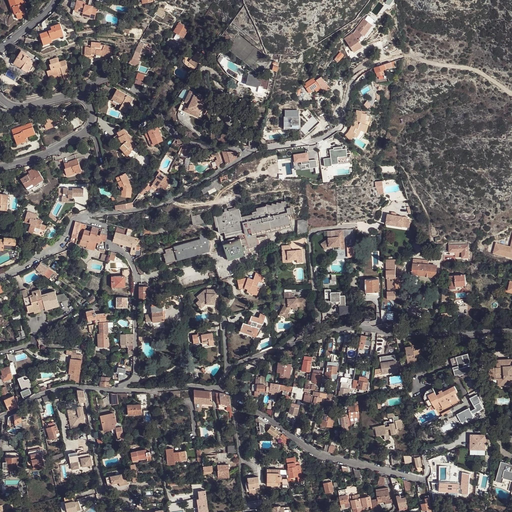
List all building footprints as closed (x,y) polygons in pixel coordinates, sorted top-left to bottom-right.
[(24,0),(8,0),(11,7),(12,7),(15,15),(16,14),(17,19),(23,17),(22,15),(25,14),(24,11),(22,4),(26,3),(24,0)] [(84,0),(82,0),(70,0),(69,5),(73,6),(72,12),(93,17),(96,8),(91,7),(92,5),(83,3),(84,0)] [(351,33),(343,39),(353,51),(362,45),(358,40),(359,39),(358,37),(359,36),(361,33),(362,34),(370,23),(362,18),(351,33)] [(174,32),(183,38),(189,28),(181,24),(179,23),(174,32)] [(60,24),(51,27),(52,30),(40,34),(43,45),(52,42),(52,41),(51,37),(63,33),(60,24)] [(169,43),(179,48),(184,40),(183,38),(174,32),(171,33),(167,41),(169,43)] [(51,37),(52,41),(58,39),(57,37),(64,35),(63,33),(51,37)] [(85,57),(102,58),(102,56),(109,59),(112,52),(115,53),(117,49),(104,44),(101,44),(101,42),(92,41),(91,46),(86,46),(85,57)] [(138,58),(140,54),(144,55),(145,51),(146,48),(147,48),(138,44),(134,54),(132,57),(131,57),(128,63),(133,65),(137,64),(139,59),(138,58)] [(21,51),(13,64),(18,67),(19,64),(23,66),(21,69),(26,72),(33,62),(30,61),(31,60),(31,59),(30,58),(29,57),(29,58),(25,55),(26,54),(21,51)] [(192,59),(199,64),(205,58),(203,56),(198,52),(192,59)] [(70,76),(65,60),(59,62),(57,57),(49,60),(50,64),(49,64),(51,69),(46,70),(49,78),(63,73),(65,81),(66,81),(65,77),(70,76)] [(189,62),(196,68),(199,64),(192,59),(189,62)] [(390,67),(388,63),(383,65),(382,65),(373,68),(375,73),(377,72),(382,70),(390,67)] [(51,85),(65,81),(63,73),(49,78),(51,85)] [(139,73),(136,78),(142,81),(144,76),(139,73)] [(252,90),(266,93),(269,78),(248,73),(245,86),(250,87),(252,90)] [(133,84),(139,87),(142,81),(136,78),(133,84)] [(306,88),(315,83),(313,80),(304,85),(306,88)] [(313,90),(318,87),(316,85),(315,83),(306,88),(309,93),(313,90)] [(110,101),(116,104),(115,106),(125,112),(131,102),(129,101),(131,98),(116,89),(110,101)] [(200,111),(203,104),(202,103),(203,101),(200,100),(200,99),(195,96),(191,94),(190,95),(189,95),(187,99),(185,99),(184,100),(180,110),(185,112),(186,111),(198,116),(200,111)] [(298,111),(284,111),(284,116),(283,116),(283,126),(298,126),(298,116),(298,111)] [(368,122),(369,117),(365,116),(365,115),(361,113),(360,112),(355,111),(353,119),(347,133),(344,136),(348,141),(352,137),(355,138),(357,135),(359,131),(365,133),(367,126),(368,126),(370,123),(368,122)] [(61,113),(57,115),(56,112),(50,115),(45,116),(39,118),(42,125),(44,124),(46,129),(55,126),(53,123),(63,119),(61,113)] [(31,122),(11,130),(17,144),(26,140),(25,137),(35,134),(31,122)] [(150,147),(163,142),(157,127),(144,132),(150,147)] [(113,137),(119,147),(123,152),(127,156),(131,153),(132,152),(131,151),(135,147),(132,144),(133,143),(129,138),(126,132),(123,129),(117,132),(118,135),(113,137)] [(17,146),(37,138),(35,134),(25,137),(26,140),(17,144),(17,146)] [(181,154),(188,156),(189,152),(190,148),(184,146),(183,150),(181,154)] [(329,164),(342,163),(340,150),(340,147),(332,148),(332,152),(328,152),(329,158),(322,158),(323,166),(330,166),(329,164)] [(222,165),(218,152),(211,155),(212,158),(216,156),(217,160),(215,160),(217,167),(222,165)] [(221,152),(226,165),(238,158),(235,153),(230,152),(221,152)] [(300,168),(315,167),(314,159),(307,160),(306,154),(304,154),(304,153),(292,154),(292,160),(293,168),(300,167),(300,168)] [(62,159),(65,167),(66,168),(65,169),(67,175),(77,172),(77,173),(82,171),(78,159),(77,159),(75,155),(62,159)] [(138,159),(138,160),(147,165),(149,162),(143,157),(140,160),(138,159)] [(26,188),(32,184),(33,186),(36,184),(43,179),(36,168),(33,170),(32,169),(28,171),(29,173),(30,175),(28,176),(27,174),(20,179),(26,188)] [(125,174),(116,177),(120,187),(118,188),(119,189),(120,191),(122,191),(121,196),(130,197),(131,189),(128,183),(129,183),(125,174)] [(165,176),(161,174),(159,177),(157,176),(152,184),(157,188),(160,184),(165,176)] [(170,179),(165,176),(160,184),(166,189),(169,184),(168,184),(170,179)] [(222,185),(217,176),(210,181),(208,182),(200,187),(202,192),(207,190),(209,193),(222,185)] [(83,198),(84,190),(72,190),(72,192),(68,191),(68,189),(63,189),(62,197),(61,197),(60,203),(72,204),(72,198),(83,198)] [(291,227),(288,212),(291,212),(290,205),(286,206),(285,200),(281,199),(280,201),(276,200),(276,202),(272,201),(271,203),(266,202),(265,204),(266,206),(256,209),(257,211),(252,212),(252,214),(241,217),(239,208),(237,208),(226,211),(215,214),(219,232),(224,232),(226,238),(227,242),(224,243),(230,259),(251,252),(250,248),(258,244),(256,235),(291,227)] [(47,224),(43,223),(43,220),(37,218),(38,214),(28,211),(25,220),(32,222),(32,223),(29,231),(44,235),(47,224)] [(205,223),(203,213),(191,216),(193,226),(205,223)] [(407,223),(408,218),(387,215),(386,224),(403,227),(403,222),(407,223)] [(75,222),(71,237),(76,238),(78,231),(80,223),(75,222)] [(307,228),(306,224),(297,224),(297,235),(307,233),(307,228)] [(118,226),(116,232),(126,235),(127,231),(128,229),(118,226)] [(343,237),(343,230),(335,231),(335,237),(327,239),(321,245),(325,251),(329,248),(333,248),(339,247),(340,250),(345,250),(344,243),(341,243),(341,238),(343,237)] [(83,232),(81,240),(88,242),(88,240),(89,233),(83,232)] [(95,233),(90,232),(89,233),(88,240),(95,242),(98,242),(99,239),(100,235),(95,233)] [(126,235),(116,232),(113,241),(123,244),(126,235)] [(199,236),(200,239),(204,252),(209,251),(206,233),(205,234),(205,233),(203,233),(202,232),(199,233),(200,236),(199,236)] [(131,236),(126,235),(123,244),(132,246),(130,252),(134,253),(136,247),(136,245),(137,243),(138,238),(131,236)] [(16,239),(4,238),(4,240),(0,239),(0,251),(3,251),(3,250),(11,251),(11,257),(18,258),(19,250),(15,250),(16,239)] [(49,239),(42,244),(44,248),(52,243),(49,239)] [(200,239),(173,246),(173,247),(177,260),(204,252),(200,239)] [(87,246),(87,247),(93,248),(94,244),(95,242),(88,240),(88,242),(87,246)] [(279,240),(273,247),(275,250),(281,243),(279,240)] [(511,243),(497,240),(495,250),(511,253),(511,243)] [(469,244),(449,245),(449,253),(462,253),(462,259),(470,258),(469,244)] [(302,263),(301,250),(290,251),(290,246),(281,246),(282,258),(290,258),(290,260),(296,260),(296,263),(302,263)] [(165,250),(167,254),(163,255),(165,263),(177,260),(173,247),(165,250)] [(394,300),(394,289),(400,288),(401,277),(399,277),(399,266),(395,266),(395,260),(386,260),(387,279),(387,292),(387,300),(394,300)] [(428,262),(412,261),(412,273),(408,273),(408,276),(435,278),(436,267),(428,266),(428,262)] [(38,265),(36,267),(49,278),(55,272),(40,263),(38,265)] [(260,283),(262,276),(255,273),(253,279),(246,277),(236,280),(238,289),(243,288),(246,290),(245,292),(255,296),(259,287),(256,286),(257,282),(260,283)] [(113,287),(125,286),(124,275),(113,276),(113,287)] [(465,285),(465,275),(448,277),(449,289),(456,288),(456,286),(465,285)] [(418,278),(410,277),(409,287),(417,287),(418,278)] [(366,295),(378,295),(378,279),(365,279),(365,292),(366,292),(366,295)] [(143,286),(139,286),(139,300),(146,297),(147,286),(143,286)] [(58,301),(55,290),(47,292),(47,294),(42,296),(42,294),(40,288),(32,291),(34,296),(31,296),(31,294),(28,295),(24,297),(25,301),(28,300),(29,305),(27,305),(28,310),(33,308),(34,310),(45,307),(51,305),(50,303),(58,301)] [(214,304),(215,289),(207,289),(204,289),(196,296),(199,299),(196,302),(201,307),(203,306),(204,308),(206,307),(208,306),(211,306),(211,305),(214,304)] [(330,289),(324,289),(324,298),(330,298),(330,301),(339,301),(340,303),(338,303),(338,306),(340,306),(340,314),(352,313),(351,305),(345,306),(344,295),(339,295),(339,291),(330,292),(330,289)] [(305,304),(304,298),(292,299),(292,296),(291,297),(290,293),(283,293),(284,300),(286,300),(287,304),(284,305),(279,314),(285,317),(290,308),(300,307),(300,304),(305,304)] [(126,307),(126,298),(116,297),(116,307),(126,307)] [(93,313),(93,312),(94,312),(93,309),(86,310),(87,311),(88,318),(88,319),(95,318),(95,316),(94,316),(94,315),(92,314),(93,313)] [(153,311),(152,311),(152,315),(153,321),(164,320),(163,310),(158,310),(156,311),(153,311)] [(261,324),(264,315),(259,313),(257,317),(250,316),(248,320),(247,324),(246,324),(242,322),(238,331),(251,335),(252,334),(255,335),(258,328),(260,324),(261,324)] [(97,346),(108,346),(107,322),(99,322),(99,334),(97,334),(97,346)] [(214,344),(212,332),(200,334),(201,335),(198,336),(197,334),(192,335),(193,343),(198,342),(198,344),(201,343),(201,346),(214,344)] [(133,345),(133,334),(119,335),(120,346),(125,346),(127,345),(133,345)] [(371,338),(365,337),(360,336),(359,344),(358,349),(363,350),(363,345),(369,346),(371,338)] [(407,362),(416,361),(416,358),(414,358),(414,352),(412,351),(406,352),(407,362)] [(464,352),(452,356),(455,365),(450,367),(449,367),(452,375),(456,374),(456,375),(468,371),(465,362),(467,362),(464,352)] [(70,375),(73,376),(74,371),(76,359),(77,360),(78,356),(75,355),(75,353),(70,353),(68,375),(70,375)] [(511,355),(496,356),(496,363),(488,364),(489,377),(497,377),(497,383),(511,381),(511,374),(503,376),(502,363),(511,362),(511,355)] [(310,357),(303,356),(302,360),(301,371),(309,372),(309,365),(310,360),(310,357)] [(378,358),(379,364),(393,361),(393,356),(378,358)] [(450,367),(455,365),(452,356),(447,358),(450,367)] [(435,362),(434,357),(427,358),(427,366),(435,365),(435,362)] [(73,382),(79,382),(81,360),(77,360),(76,359),(74,371),(73,376),(73,382)] [(395,372),(394,361),(393,361),(379,364),(378,364),(378,365),(380,374),(395,372)] [(279,377),(288,379),(290,364),(277,362),(276,368),(275,377),(279,377)] [(503,376),(511,374),(511,362),(502,363),(503,376)] [(11,369),(10,366),(1,369),(2,375),(1,375),(2,380),(12,377),(12,374),(11,369)] [(335,373),(336,367),(326,366),(325,372),(325,373),(331,374),(335,374),(335,373)] [(125,369),(117,368),(117,373),(113,373),(113,381),(118,381),(118,378),(124,379),(125,369)] [(100,386),(110,387),(111,387),(111,384),(109,384),(109,378),(107,378),(108,373),(102,372),(101,378),(103,378),(102,382),(100,382),(100,386)] [(321,374),(312,373),(310,381),(313,382),(315,382),(320,383),(321,374)] [(28,388),(31,387),(29,380),(28,379),(25,380),(24,379),(23,376),(19,378),(20,383),(22,391),(20,391),(22,399),(30,394),(28,388)] [(351,388),(365,390),(370,391),(370,388),(368,387),(368,383),(366,382),(367,378),(358,377),(357,381),(352,380),(352,382),(351,384),(351,388)] [(351,388),(351,384),(350,384),(351,378),(346,378),(345,380),(345,385),(343,384),(339,383),(337,390),(335,390),(334,395),(337,395),(340,396),(345,397),(349,398),(350,394),(351,388)] [(280,384),(270,382),(269,387),(269,389),(278,390),(279,389),(280,384)] [(440,404),(441,405),(449,400),(451,401),(457,398),(453,391),(456,389),(452,383),(441,389),(440,387),(437,389),(438,391),(434,393),(431,385),(424,388),(426,392),(431,402),(437,399),(440,404)] [(293,387),(291,392),(296,394),(296,399),(302,401),(305,389),(304,389),(297,387),(293,387)] [(80,402),(86,401),(84,390),(78,390),(78,393),(80,402)] [(179,390),(171,391),(172,398),(180,398),(179,390)] [(209,391),(194,390),(195,402),(199,403),(212,404),(211,391),(209,391)] [(224,393),(220,392),(221,403),(225,404),(228,405),(229,406),(232,406),(231,400),(230,396),(228,395),(224,393)] [(431,402),(426,392),(421,394),(427,404),(431,402)] [(52,393),(43,397),(44,402),(53,399),(52,393)] [(142,409),(150,408),(148,393),(136,394),(137,399),(138,399),(140,400),(141,401),(141,403),(142,405),(142,409)] [(481,408),(476,393),(468,397),(473,408),(468,410),(467,407),(456,412),(459,419),(465,416),(466,419),(472,417),(470,414),(481,408)] [(13,395),(4,400),(9,410),(17,406),(18,405),(13,395)] [(142,405),(132,405),(132,407),(128,407),(128,415),(142,414),(142,409),(142,405)] [(356,406),(347,406),(348,413),(348,417),(358,416),(357,412),(356,406)] [(288,414),(296,415),(298,409),(290,407),(288,414)] [(83,409),(69,412),(72,427),(86,425),(83,409)] [(392,415),(391,411),(385,412),(385,416),(390,416),(391,421),(387,422),(386,420),(381,421),(381,423),(376,424),(377,434),(381,434),(383,439),(387,437),(387,433),(394,432),(393,428),(400,426),(398,418),(396,418),(395,415),(392,415)] [(459,419),(456,412),(454,413),(459,422),(466,419),(465,416),(459,419)] [(119,439),(125,437),(122,426),(118,427),(115,413),(100,417),(104,431),(112,429),(113,433),(117,432),(118,435),(119,439)] [(332,427),(334,417),(322,414),(321,424),(332,427)] [(259,417),(256,418),(258,433),(265,431),(264,427),(266,423),(259,417)] [(267,430),(279,439),(281,440),(280,432),(271,425),(267,430)] [(56,430),(48,432),(52,440),(58,438),(57,434),(56,430)] [(474,432),(474,447),(489,448),(489,433),(474,432)] [(174,452),(174,447),(166,448),(168,462),(176,461),(187,459),(186,450),(174,452)] [(139,459),(147,457),(148,462),(152,461),(150,450),(147,451),(146,448),(131,452),(134,463),(139,461),(139,459)] [(43,453),(42,451),(32,453),(35,468),(46,466),(43,453)] [(90,452),(86,453),(72,455),(74,468),(88,465),(88,464),(93,464),(91,455),(90,455),(90,452)] [(6,469),(19,469),(19,456),(6,457),(6,462),(6,464),(6,469)] [(389,456),(390,464),(395,465),(396,466),(399,464),(396,456),(389,456)] [(504,459),(499,479),(506,480),(507,476),(511,477),(511,468),(511,467),(511,463),(510,463),(511,461),(504,459)] [(131,467),(134,482),(139,481),(136,464),(131,465),(131,467)] [(224,478),(229,478),(228,465),(217,465),(218,476),(224,476),(224,478)] [(290,478),(299,476),(297,468),(296,466),(288,467),(290,478)] [(288,483),(286,469),(280,469),(280,473),(280,480),(282,480),(282,488),(289,488),(288,483)] [(431,481),(432,489),(458,489),(458,487),(461,487),(461,493),(468,493),(470,472),(461,470),(461,476),(463,476),(462,482),(458,482),(458,480),(431,481)] [(127,473),(107,477),(109,485),(120,482),(124,481),(124,483),(128,482),(127,473)] [(267,484),(279,485),(280,480),(280,473),(267,473),(267,484)] [(256,488),(261,487),(259,477),(248,479),(250,490),(257,490),(256,488)] [(399,484),(400,480),(391,477),(393,486),(399,484)] [(327,493),(334,491),(332,481),(324,483),(327,493)] [(409,484),(407,481),(404,481),(406,490),(412,488),(411,483),(409,484)] [(384,511),(383,505),(383,502),(390,501),(387,488),(375,490),(377,499),(378,503),(379,509),(379,511),(384,511)] [(208,506),(205,489),(198,490),(200,498),(197,498),(198,507),(208,506)] [(66,497),(68,511),(73,511),(83,510),(81,501),(76,502),(75,495),(66,497)] [(341,504),(348,502),(347,495),(340,497),(341,504)] [(348,495),(347,495),(348,502),(341,504),(342,509),(351,508),(348,495)] [(403,508),(407,507),(405,497),(401,498),(400,495),(396,496),(399,508),(403,506),(403,508)] [(370,500),(369,497),(361,498),(363,507),(370,506),(371,505),(370,500)] [(353,508),(360,506),(359,499),(351,501),(353,508)] [(428,511),(433,510),(431,503),(428,504),(423,505),(424,511),(428,511)]
